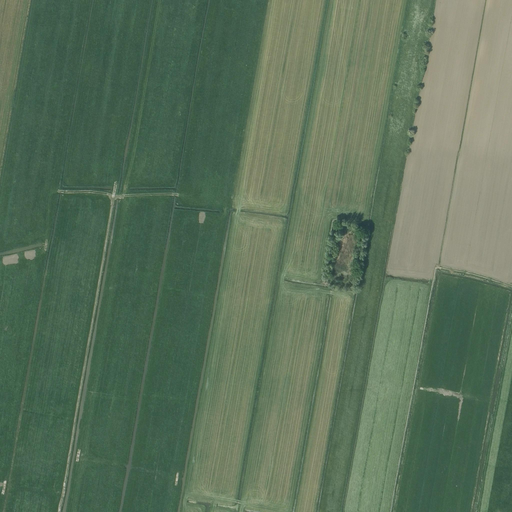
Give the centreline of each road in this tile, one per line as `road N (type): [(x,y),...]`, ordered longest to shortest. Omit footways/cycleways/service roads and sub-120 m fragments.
road 1 (track): [(430,0),(337,511)]
road 2 (track): [(59,511),(113,199),(178,195)]
road 3 (track): [(388,511),(434,270),(511,286)]
